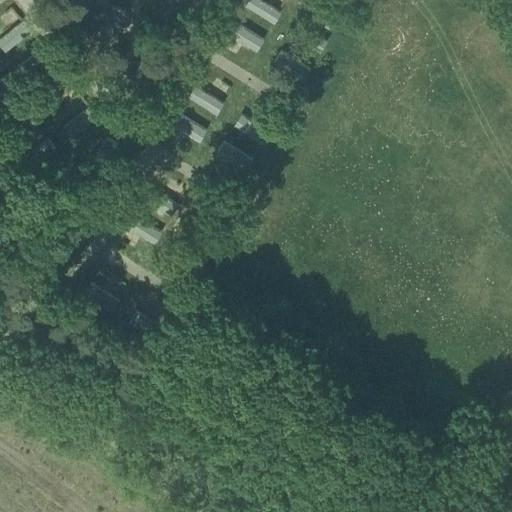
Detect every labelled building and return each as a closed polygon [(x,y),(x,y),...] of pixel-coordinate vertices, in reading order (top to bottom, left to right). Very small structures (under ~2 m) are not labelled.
[(258,49),(265,34),(233,20),(226,34),(258,49)] [(295,93),(312,67),(286,50),(269,76),(295,93)] [(174,111),(165,134),(197,147),(207,124),(174,111)] [(511,123),(501,126),(507,157),(511,156),(511,123)] [(351,239),(390,295),(451,254),(448,249),(457,242),(422,191),(351,239)] [(167,258),(195,277),(208,260),(179,240),(167,258)]
